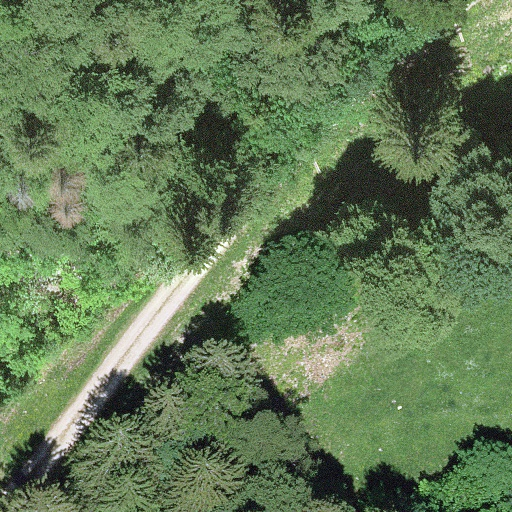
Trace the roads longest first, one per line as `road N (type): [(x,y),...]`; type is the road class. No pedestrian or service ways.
road 1 (track): [(459,0),(315,125),(0,504)]
road 2 (track): [(315,125),(382,141),(511,125)]
